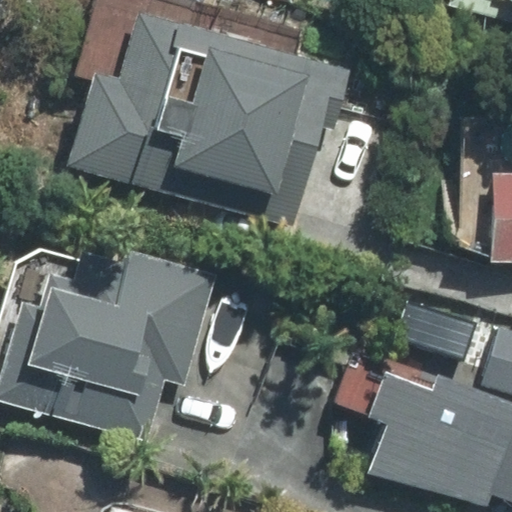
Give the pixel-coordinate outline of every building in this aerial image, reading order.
[(511,0),(439,0),(438,14),(511,24),(511,0)] [(348,66),(116,12),(99,84),(81,80),(58,178),(293,232),(316,131),(332,135),(348,66)] [(511,127),(475,126),(469,262),(511,263),(511,127)] [(60,273),(14,262),(0,320),(0,407),(140,441),(154,383),(179,389),(205,277),(66,245),(60,273)] [(400,301),(386,350),(459,370),(472,322),(400,301)] [(511,507),(511,405),(473,394),(384,366),(351,475),(473,511),(478,497),(511,507)]
